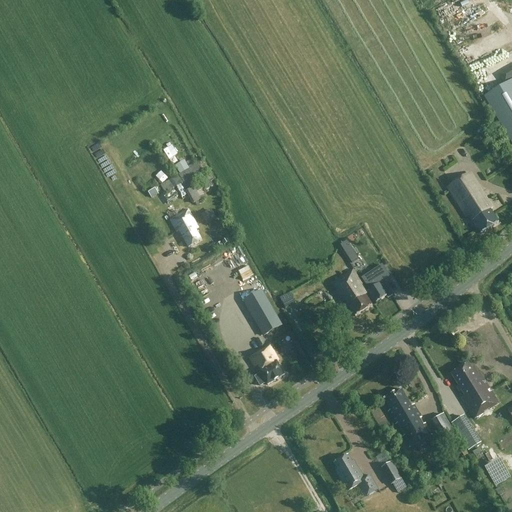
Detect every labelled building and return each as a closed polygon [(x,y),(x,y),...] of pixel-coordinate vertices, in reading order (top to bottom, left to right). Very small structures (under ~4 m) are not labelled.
[(479,51),(487,50),(486,41),(477,42),(479,51)] [(511,80),(484,97),(511,144),(511,80)] [(156,138),(172,130),(169,123),(152,130),(156,138)] [(170,135),(159,141),(165,150),(175,143),(170,135)] [(202,203),(201,200),(206,197),(218,190),(208,173),(203,176),(196,164),(194,166),(190,160),(171,170),(175,177),(160,186),(164,194),(181,185),(185,192),(192,205),(195,204),(196,206),(202,203)] [(481,235),(498,223),(493,215),(494,214),(491,209),(492,209),(469,173),(447,188),(466,218),(469,216),(481,235)] [(172,199),(182,195),(180,190),(170,193),(172,199)] [(188,248),(201,241),(195,230),(198,229),(188,210),(169,221),(176,233),(179,232),(188,248)] [(369,257),(363,261),(368,269),(374,265),(369,257)] [(376,304),(386,297),(388,299),(392,296),(384,283),(390,279),(382,266),(362,279),(368,287),(370,291),(368,292),(376,304)] [(355,317),(372,306),(364,295),(367,294),(352,271),(333,284),(338,291),(335,293),(342,302),(344,301),(355,317)] [(261,292),(244,302),(264,336),(281,326),(261,292)] [(267,386),(284,376),(276,363),(278,361),(270,347),(249,359),(254,368),(256,367),(261,375),(255,378),(260,386),(266,383),(267,386)] [(474,420),(499,404),(479,374),(478,375),(474,369),(472,370),(468,364),(451,375),(458,387),(456,388),(459,392),(461,391),(465,397),(461,399),(474,420)] [(384,400),(390,411),(387,413),(395,426),(398,424),(405,436),(402,437),(409,449),(432,435),(425,424),(422,426),(418,420),(421,418),(415,406),(414,405),(411,407),(401,390),(384,400)] [(444,418),(434,424),(449,450),(459,444),(444,418)] [(464,421),(453,427),(470,455),(481,449),(464,421)] [(354,462),(352,463),(347,456),(333,464),(337,470),(335,472),(347,492),(357,486),(361,488),(367,497),(378,490),(369,476),(364,479),(358,469),(356,470),(353,466),(355,465),(354,462)] [(392,466),(382,472),(393,489),(403,483),(392,466)]
